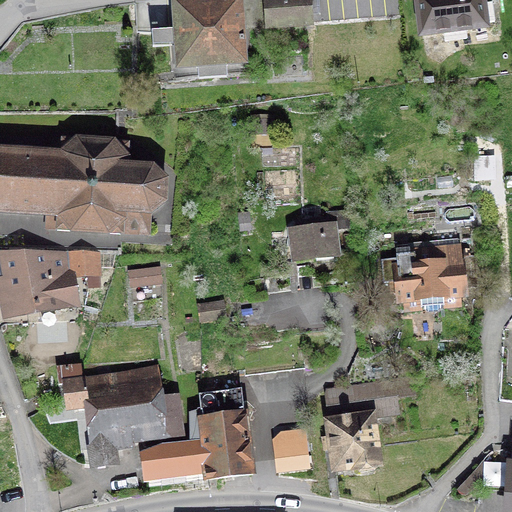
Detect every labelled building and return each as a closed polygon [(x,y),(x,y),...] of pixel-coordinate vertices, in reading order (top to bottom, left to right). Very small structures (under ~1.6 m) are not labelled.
[(265,0),(268,27),(308,24),(305,0),(265,0)] [(480,7),(479,0),(416,0),(417,3),(415,4),(417,16),(418,16),(421,36),(442,33),(443,43),(465,41),(463,31),(483,28),(483,25),(493,24),(490,6),(480,7)] [(242,40),(239,40),(236,2),(175,6),(177,30),(167,31),(168,43),(178,42),(179,67),(240,62),(239,44),(242,44),(242,40)] [(266,122),(251,123),(252,135),(267,135),(266,122)] [(55,158),(0,155),(0,216),(53,219),(52,237),(145,241),(146,218),(163,205),(163,181),(149,167),(121,166),(122,143),(55,140),(55,158)] [(346,230),(344,214),(328,216),(329,221),(295,225),(295,231),(290,232),(294,263),(335,258),(332,232),(346,230)] [(397,277),(394,278),(391,281),(392,292),(398,291),(399,302),(402,302),(404,313),(423,312),(424,315),(439,314),(439,310),(459,308),(458,297),(461,297),(457,250),(406,255),(407,262),(395,263),(397,277)] [(7,278),(13,313),(71,304),(67,281),(96,278),(95,255),(66,254),(0,253),(0,258),(2,258),(6,278),(7,278)] [(158,270),(128,273),(130,288),(160,285),(158,270)] [(196,307),(199,323),(224,320),(222,304),(196,307)] [(127,411),(123,377),(80,382),(78,367),(56,369),(58,386),(65,386),(68,410),(84,408),(85,416),(127,411)] [(123,377),(127,411),(85,416),(91,467),(115,464),(112,448),(181,438),(177,409),(161,411),(157,373),(123,377)] [(412,396),(409,379),(350,388),(352,405),(392,399),(412,396)] [(352,405),(350,388),(325,392),(330,424),(327,424),(329,439),(322,440),(323,452),(331,451),(334,471),(357,467),(358,474),(373,471),(372,465),(376,464),(370,418),(394,414),(392,399),(352,405)] [(241,416),(239,392),(199,397),(201,412),(189,416),(190,446),(158,451),(140,456),(144,481),(204,474),(205,481),(250,476),(243,416),(241,416)] [(0,487),(14,486),(3,416),(0,415),(0,487)] [(509,493),(507,511),(511,511),(511,441),(511,466),(482,464),(481,492),(509,493)]
